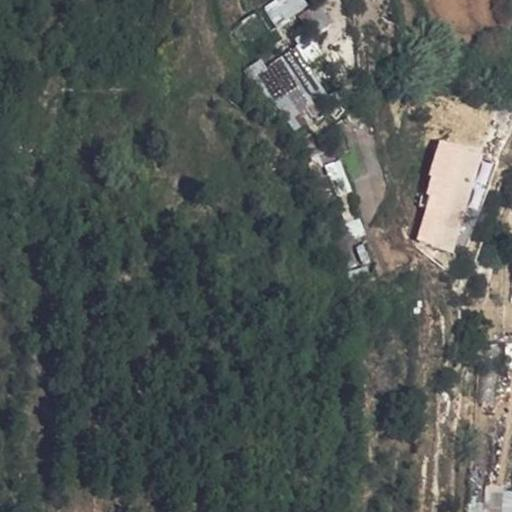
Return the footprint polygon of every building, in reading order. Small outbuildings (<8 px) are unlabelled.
[(298,0),(306,14),(315,11),(322,9),(317,0),(298,0)] [(306,14),(295,21),(298,44),(299,45),(303,51),(322,38),(312,23),(320,19),(315,11),(306,14)] [(288,27),(298,44),(295,21),(288,27)] [(294,82),(308,72),(297,58),(283,68),(270,78),(298,118),(312,108),(294,82)] [(285,141),(305,128),(298,118),(270,78),(283,68),(278,60),(239,89),(285,141)] [(473,167),(455,164),(451,190),(469,193),(473,167)] [(461,238),(469,193),(451,190),(439,261),(453,264),(458,238),(461,238)] [(485,511),(511,511),(511,489),(485,489),(485,511)]
